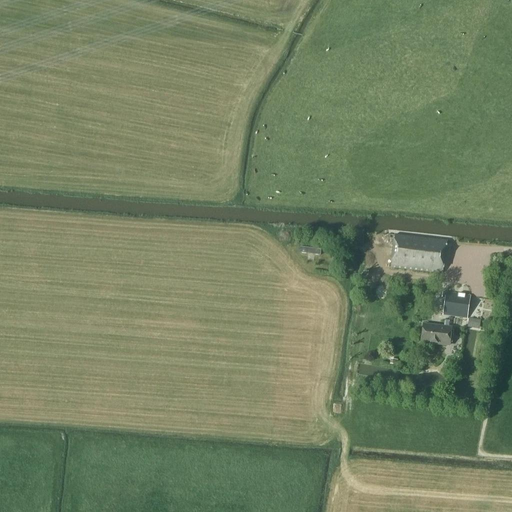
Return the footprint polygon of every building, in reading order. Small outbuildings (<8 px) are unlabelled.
[(447,241),(394,236),(390,268),(442,273),(447,241)] [(321,250),(299,247),(298,253),(320,256),(321,250)] [(470,296),(447,292),(443,316),(466,319),(470,296)] [(481,321),(469,318),(467,328),(479,330),(481,321)] [(451,329),(424,325),(422,343),(449,347),(450,333),(451,329)]
